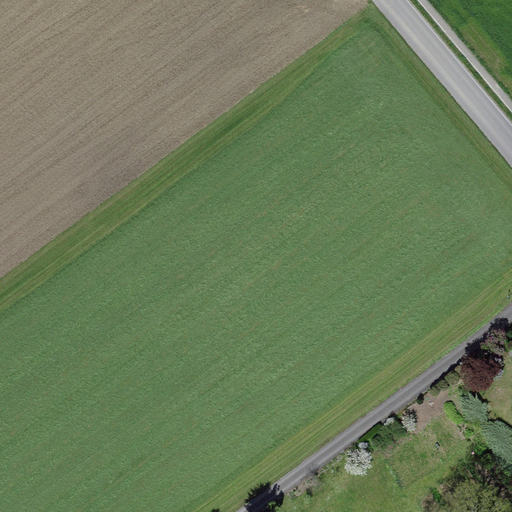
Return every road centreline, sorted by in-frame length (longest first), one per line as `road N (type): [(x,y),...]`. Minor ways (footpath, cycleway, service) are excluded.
road 1 (residential): [(511,310),(248,511)]
road 2 (tertiary): [(511,146),(387,0)]
